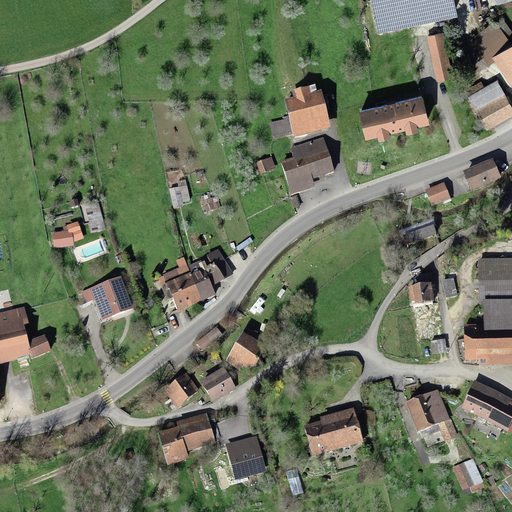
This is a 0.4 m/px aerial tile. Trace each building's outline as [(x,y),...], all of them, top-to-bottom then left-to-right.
[(449,0),(361,0),(368,33),(453,17),(449,0)] [(493,19),(472,40),(486,61),(505,31),(493,19)] [(440,33),(427,36),(437,81),(451,78),(440,33)] [(511,41),(491,55),(511,85),(511,41)] [(511,114),(494,87),(469,102),(485,129),(511,114)] [(295,103),(285,105),(294,139),(332,130),(324,96),(312,99),(310,92),(294,96),(295,103)] [(423,97),(362,110),(367,135),(379,133),(380,137),(392,135),(391,130),(407,127),(409,132),(419,130),(418,124),(429,122),(423,97)] [(296,160),(281,165),(292,197),(314,190),(311,181),(335,173),(324,141),(293,151),(296,160)] [(271,162),(259,165),(262,174),(274,171),(271,162)] [(490,166),(465,175),(470,190),(495,181),(490,166)] [(442,187),(426,193),(431,204),(447,198),(442,187)] [(177,192),(170,193),(174,210),(181,209),(177,192)] [(429,229),(398,238),(402,249),(432,239),(429,229)] [(167,287),(163,289),(168,300),(173,298),(178,312),(212,298),(207,286),(229,274),(217,254),(195,266),(189,270),(175,275),(164,279),(167,287)] [(511,258),(478,259),(478,305),(483,305),(483,324),(463,324),(464,361),(479,361),(479,365),(511,364),(511,258)] [(118,276),(76,291),(81,305),(90,301),(99,323),(131,311),(118,276)] [(450,280),(441,282),(450,319),(458,317),(450,280)] [(435,282),(408,287),(411,305),(438,300),(435,282)] [(265,304),(256,317),(271,328),(280,315),(265,304)] [(0,315),(0,364),(30,360),(28,346),(27,342),(23,312),(0,315)] [(247,331),(225,363),(248,378),(265,351),(258,346),(261,340),(247,331)] [(211,333),(202,341),(207,347),(217,340),(211,333)] [(444,338),(430,341),(432,354),(447,351),(444,338)] [(42,339),(27,342),(28,346),(30,360),(45,357),(42,339)] [(224,373),(201,385),(210,403),(234,390),(224,373)] [(186,378),(164,395),(177,411),(199,395),(186,378)] [(511,399),(474,380),(460,408),(511,435),(511,402),(510,402),(511,399)] [(437,395),(409,406),(426,448),(454,437),(437,395)] [(325,424),(306,430),(315,459),(363,444),(353,412),(324,421),(325,424)] [(180,431),(159,438),(169,468),(189,461),(187,455),(213,446),(204,418),(179,426),(180,431)] [(266,471),(256,436),(226,444),(235,479),(266,471)] [(475,459),(451,467),(460,495),(485,488),(475,459)]
